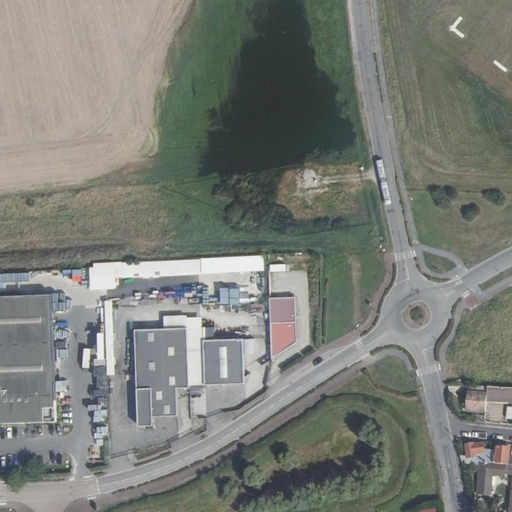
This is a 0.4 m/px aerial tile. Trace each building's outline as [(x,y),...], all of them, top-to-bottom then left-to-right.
[(102,262),(106,375),(115,375),(111,277),(193,274),(192,258),(102,262)] [(224,295),(207,295),(207,303),(241,304),(242,283),(224,282),(224,295)] [(56,417),(52,293),(0,294),(0,422),(27,421),(27,418),(56,417)] [(271,322),(272,359),(297,342),(297,322),(271,322)] [(187,327),(189,385),(205,385),(204,340),(203,326),(187,327)] [(187,327),(135,329),(138,425),(154,424),(154,416),(178,415),(177,387),(189,387),(189,385),(187,327)] [(244,338),(204,340),(205,385),(245,384),(244,338)] [(468,412),(487,415),(488,398),(490,386),(470,386),(468,412)] [(488,398),(511,400),(511,387),(498,387),(490,386),(488,398)] [(467,444),(468,456),(468,460),(481,461),(496,463),(496,456),(497,448),(484,446),(484,444),(476,444),(475,443),(467,444)] [(499,456),(496,456),(496,463),(506,464),(511,464),(511,457),(511,458),(511,447),(500,446),(499,456)] [(496,463),(481,461),(477,493),(489,495),(492,473),(505,475),(506,464),(496,463)]
